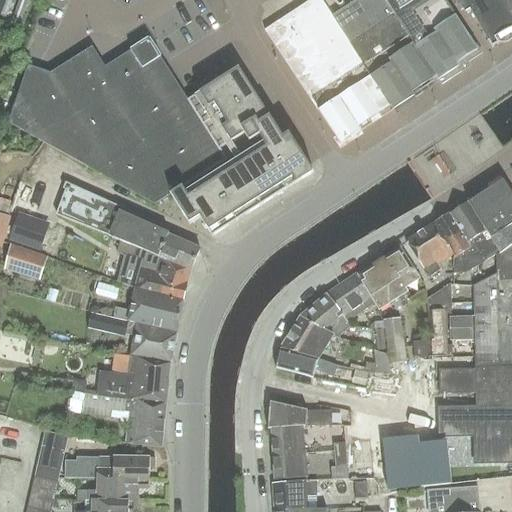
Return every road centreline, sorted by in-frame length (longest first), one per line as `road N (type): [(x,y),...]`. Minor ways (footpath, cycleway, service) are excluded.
road 1 (residential): [(256,511),(249,396),(276,319),(299,293),(511,152)]
road 2 (tertiary): [(187,511),(192,350),(208,304),(236,259),(348,185)]
road 3 (residential): [(348,185),(243,26),(236,0)]
road 4 (tertiary): [(348,185),(511,73)]
